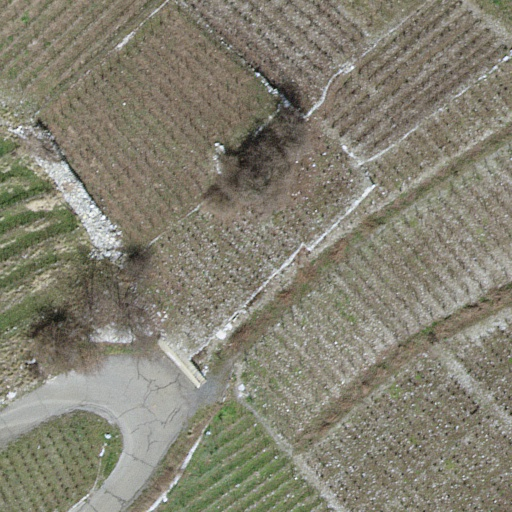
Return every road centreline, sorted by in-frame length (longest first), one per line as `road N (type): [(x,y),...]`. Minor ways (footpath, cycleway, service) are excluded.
road 1 (unclassified): [(97,511),(138,457),(143,423),(132,399),(115,388),(85,387),(0,427)]
road 2 (track): [(296,446),(383,365),(511,288)]
